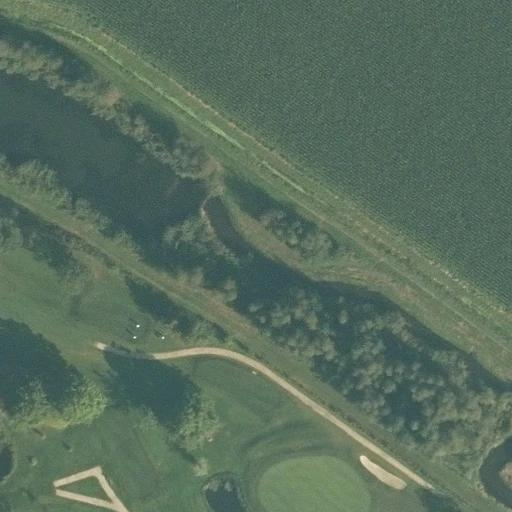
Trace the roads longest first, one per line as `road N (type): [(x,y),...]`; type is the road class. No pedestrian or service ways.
road 1 (track): [(0,25),(62,38),(511,352)]
road 2 (track): [(492,511),(221,327),(0,192)]
